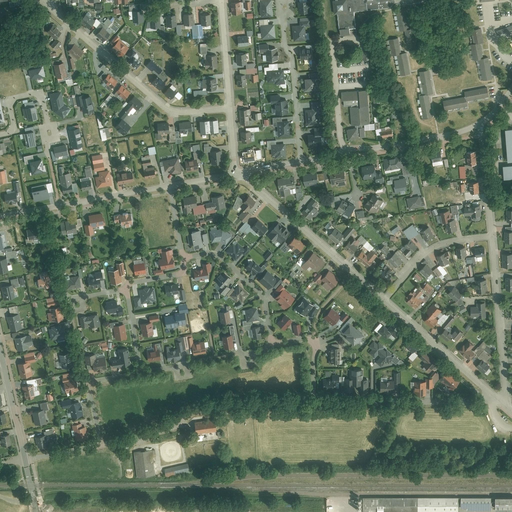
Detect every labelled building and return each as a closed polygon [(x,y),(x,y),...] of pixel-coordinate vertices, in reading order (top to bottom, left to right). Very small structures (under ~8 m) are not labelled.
[(270,0),(262,0),(259,0),(261,17),(272,16),(270,0)] [(334,0),(333,0),(334,14),(337,14),(339,36),(350,35),(349,28),(356,28),(354,11),(395,8),(395,3),(394,0),(334,0)] [(309,12),(308,1),(297,2),(298,13),(309,12)] [(239,3),(230,4),(232,14),(240,14),(239,3)] [(133,20),(133,22),(143,22),(143,10),(141,10),(140,4),(129,4),(130,20),(133,20)] [(405,9),(396,11),(399,28),(405,27),(407,45),(416,43),(414,27),(408,28),(405,9)] [(85,15),(80,20),(90,28),(92,25),(96,27),(101,21),(97,18),(94,22),(85,15)] [(175,15),(167,16),(167,26),(176,25),(175,15)] [(210,15),(201,15),(202,27),(210,26),(210,15)] [(159,17),(151,18),(151,22),(147,23),(147,28),(159,27),(159,17)] [(291,26),(293,41),(305,40),(304,26),(309,25),(308,17),(299,18),(299,25),(291,26)] [(259,26),(260,26),(261,39),(275,38),(274,24),(268,24),(267,19),(258,20),(259,26)] [(47,32),(55,39),(61,32),(53,25),(47,32)] [(511,25),(495,32),(498,39),(511,33),(511,25)] [(480,60),(483,80),(492,79),(488,58),(482,59),(480,43),(484,42),(482,28),(472,29),(474,44),(470,44),(473,62),(480,60)] [(103,29),(98,35),(104,41),(109,35),(103,29)] [(245,38),(237,38),(237,45),(249,45),(249,38),(252,38),(252,31),(245,31),(245,38)] [(116,46),(113,49),(122,57),(128,49),(119,41),(121,38),(117,35),(112,42),(116,46)] [(397,55),(401,74),(410,72),(406,54),(401,54),(397,37),(389,39),(392,56),(397,55)] [(56,39),(50,45),(55,50),(61,43),(56,39)] [(75,44),(69,51),(77,58),(83,52),(75,44)] [(268,44),(258,45),(259,52),(265,52),(266,61),(277,60),(277,48),(268,49),(268,44)] [(311,48),(299,49),(299,59),(312,58),(311,48)] [(246,54),(236,55),(237,64),(247,64),(246,54)] [(216,56),(205,57),(206,69),(217,68),(216,56)] [(129,63),(136,70),(142,63),(135,57),(129,63)] [(151,62),(147,66),(157,76),(161,72),(151,62)] [(61,64),(53,66),(56,78),(64,77),(61,64)] [(254,64),(246,65),(247,74),(255,73),(254,64)] [(269,67),(264,67),(264,75),(266,75),(267,82),(276,82),(276,84),(283,84),(283,70),(278,70),(278,64),(269,65),(269,67)] [(43,66),(28,70),(31,81),(45,78),(43,66)] [(419,97),(423,119),(432,117),(429,97),(433,95),(429,71),(421,73),(425,96),(419,97)] [(308,78),(302,79),(303,92),(319,90),(317,73),(308,73),(308,78)] [(108,76),(104,81),(112,88),(116,83),(108,76)] [(153,83),(160,89),(165,85),(157,76),(153,83)] [(245,76),(236,76),(237,87),(245,86),(245,76)] [(213,79),(202,80),(203,90),(193,91),(193,97),(208,96),(208,90),(214,90),(213,79)] [(123,86),(117,92),(125,100),(131,93),(123,86)] [(170,89),(165,95),(170,100),(176,95),(170,89)] [(368,90),(341,91),(342,100),(344,100),(344,106),(351,106),(351,107),(350,107),(351,125),(355,125),(362,124),(370,124),(368,90)] [(488,97),(486,90),(464,94),(465,97),(442,101),(444,110),(467,105),(466,101),(488,97)] [(53,111),(63,118),(69,109),(63,104),(60,91),(49,94),(53,111)] [(279,95),(270,96),(271,104),(274,103),(275,114),(288,113),(287,99),(280,100),(279,95)] [(93,112),(90,97),(82,99),(81,96),(75,97),(77,107),(81,106),(83,114),(93,112)] [(135,96),(119,115),(125,119),(133,109),(137,110),(143,102),(135,96)] [(77,107),(75,97),(67,99),(69,107),(74,106),(74,108),(77,107)] [(311,109),(304,110),(306,125),(320,123),(319,113),(322,113),(321,101),(311,102),(311,109)] [(27,119),(27,122),(36,120),(33,102),(24,104),(25,109),(22,110),(24,119),(27,119)] [(248,111),(240,111),(241,125),(249,124),(248,111)] [(290,136),(289,121),(281,121),(281,117),(272,118),(273,126),(277,126),(278,136),(290,136)] [(217,119),(199,121),(200,134),(218,132),(217,119)] [(122,121),(117,128),(124,134),(130,128),(122,121)] [(168,124),(158,125),(158,133),(169,132),(168,124)] [(176,131),(177,139),(181,139),(180,134),(193,133),(192,124),(180,125),(181,131),(176,131)] [(362,124),(355,125),(355,128),(347,129),(348,140),(359,139),(358,136),(360,136),(360,137),(365,137),(364,127),(362,127),(362,124)] [(22,129),(26,149),(37,147),(33,127),(22,129)] [(314,134),(307,135),(308,146),(321,145),(321,136),(323,135),(323,130),(319,130),(319,127),(313,127),(314,134)] [(69,131),(68,131),(72,149),(81,147),(78,130),(69,131)] [(275,141),(267,141),(267,148),(271,148),(271,155),(275,157),(285,156),(284,144),(275,145),(275,141)] [(56,159),(55,157),(67,155),(65,145),(53,147),(54,151),(51,151),(53,160),(56,159)] [(222,151),(213,152),(212,146),(204,147),(204,152),(211,152),(212,164),(223,163),(222,151)] [(143,158),(144,166),(153,164),(152,154),(156,153),(155,147),(149,148),(150,157),(143,158)] [(186,161),(188,171),(198,170),(196,161),(202,160),(201,151),(193,152),(194,160),(186,161)] [(441,151),(429,153),(431,162),(443,160),(441,151)] [(476,153),(467,153),(468,164),(476,164),(476,153)] [(254,154),(243,155),(244,163),(255,161),(254,154)] [(25,165),(28,164),(30,169),(31,176),(44,173),(41,160),(33,162),(32,156),(23,158),(25,165)] [(178,158),(163,161),(166,172),(171,171),(172,174),(181,172),(178,158)] [(399,158),(382,160),(384,173),(402,170),(399,158)] [(85,177),(79,179),(82,191),(91,188),(89,179),(94,178),(91,166),(83,168),(85,177)] [(374,167),(362,169),(364,180),(375,178),(376,183),(384,182),(382,174),(376,175),(374,167)] [(100,177),(96,178),(97,188),(112,185),(110,169),(99,171),(100,177)] [(145,171),(146,179),(157,178),(156,170),(145,171)] [(343,171),(329,174),(331,186),(345,183),(343,171)] [(133,172),(116,175),(117,184),(134,181),(133,172)] [(71,174),(61,175),(64,194),(78,192),(76,183),(72,184),(71,174)] [(316,174),(303,177),(305,186),(318,183),(316,174)] [(393,182),(394,193),(407,191),(405,179),(399,180),(398,176),(390,178),(390,182),(393,182)] [(294,177),(277,180),(280,197),(295,195),(297,200),(304,195),(301,185),(296,186),(294,177)] [(53,191),(51,182),(31,187),(34,202),(49,198),(48,193),(53,191)] [(478,183),(470,183),(470,193),(478,193),(478,183)] [(16,194),(5,196),(6,204),(17,202),(16,194)] [(255,201),(249,195),(243,201),(245,203),(241,207),(246,212),(255,201)] [(212,203),(207,203),(208,210),(224,208),(222,196),(212,197),(212,203)] [(373,196),(366,207),(375,213),(382,202),(373,196)] [(420,196),(408,199),(410,210),(422,208),(420,196)] [(195,197),(183,199),(185,214),(190,213),(189,208),(196,207),(195,197)] [(313,200),(303,213),(312,220),(319,210),(315,207),(318,204),(313,200)] [(343,201),(337,210),(349,218),(355,209),(343,201)] [(471,208),(465,209),(465,215),(473,214),(473,217),(482,216),(481,205),(471,206),(471,208)] [(132,212),(113,216),(114,223),(120,222),(121,227),(134,225),(132,212)] [(446,213),(440,214),(443,225),(446,224),(448,233),(456,231),(454,222),(449,223),(446,213)] [(105,224),(103,214),(89,217),(90,225),(86,226),(87,235),(95,234),(93,226),(105,224)] [(256,221),(252,227),(246,222),(240,231),(241,232),(243,230),(249,235),(253,230),(260,235),(265,228),(256,221)] [(75,222),(62,225),(64,236),(77,234),(75,222)] [(278,226),(268,236),(278,245),(287,235),(278,226)] [(413,226),(404,232),(409,240),(418,234),(413,226)] [(41,229),(27,231),(28,238),(40,236),(41,243),(49,242),(48,235),(42,236),(41,229)] [(210,231),(212,243),(220,241),(226,246),(233,237),(223,229),(217,230),(210,231)] [(332,229),(327,236),(336,242),(341,235),(332,229)] [(429,229),(422,232),(426,240),(433,237),(429,229)] [(202,233),(186,235),(187,245),(193,245),(194,249),(204,247),(204,244),(209,243),(208,234),(202,235),(202,233)] [(3,236),(0,236),(0,249),(2,250),(3,253),(6,253),(7,259),(18,258),(17,250),(12,251),(12,248),(8,249),(7,244),(4,244),(3,236)] [(304,246),(294,238),(289,244),(285,241),(279,248),(284,252),(289,247),(297,254),(304,246)] [(351,242),(346,247),(352,253),(357,248),(351,242)] [(410,242),(406,247),(409,250),(405,254),(409,257),(417,249),(410,242)] [(234,243),(225,253),(235,261),(241,254),(243,256),(247,250),(245,248),(242,251),(234,243)] [(465,248),(457,249),(458,259),(466,258),(465,248)] [(484,248),(475,250),(476,257),(485,256),(484,248)] [(361,251),(355,258),(368,270),(373,264),(370,263),(377,255),(370,249),(365,255),(361,251)] [(268,251),(263,258),(266,261),(272,254),(268,251)] [(163,260),(159,261),(160,268),(175,267),(174,259),(172,259),(171,252),(162,253),(163,260)] [(313,253),(301,266),(306,270),(310,266),(317,272),(325,263),(313,253)] [(445,254),(438,257),(442,265),(449,262),(445,254)] [(511,254),(503,254),(503,268),(511,267),(511,254)] [(396,255),(389,261),(396,268),(403,262),(396,255)] [(9,260),(0,261),(0,274),(6,273),(11,272),(9,260)] [(252,261),(246,267),(254,275),(257,271),(259,273),(265,267),(262,265),(259,269),(252,261)] [(202,267),(193,268),(194,282),(211,279),(210,272),(211,271),(210,263),(201,264),(202,267)] [(118,270),(110,271),(111,284),(122,284),(121,280),(120,275),(125,275),(124,264),(118,264),(118,270)] [(145,265),(135,266),(136,275),(145,274),(145,265)] [(426,266),(421,272),(427,277),(432,272),(426,266)] [(96,277),(87,279),(89,289),(104,286),(102,279),(105,279),(103,269),(94,271),(96,277)] [(387,269),(381,277),(388,282),(393,274),(387,269)] [(340,280),(328,270),(320,279),(325,283),(322,287),(327,291),(330,288),(332,289),(340,280)] [(42,279),(38,279),(40,286),(45,285),(45,287),(51,286),(50,284),(54,283),(52,277),(49,277),(48,272),(41,273),(42,279)] [(266,272),(258,281),(268,289),(272,285),(275,287),(281,280),(278,277),(275,280),(266,272)] [(230,279),(223,273),(215,282),(221,287),(218,292),(223,296),(230,287),(226,284),(230,279)] [(71,282),(66,282),(67,290),(81,287),(79,275),(70,277),(71,282)] [(13,285),(1,288),(3,294),(4,301),(16,298),(14,287),(19,286),(18,279),(12,280),(13,285)] [(486,281),(476,282),(477,294),(486,293),(486,281)] [(276,298),(285,307),(293,299),(283,290),(285,288),(281,284),(274,292),(278,295),(276,298)] [(178,285),(165,287),(167,296),(173,295),(179,294),(181,302),(185,301),(183,289),(179,290),(178,285)] [(238,286),(230,296),(237,302),(239,299),(242,301),(248,294),(238,286)] [(141,297),(134,298),(136,309),(142,308),(141,304),(157,301),(155,288),(139,290),(141,297)] [(455,288),(450,293),(457,300),(462,295),(455,288)] [(414,296),(409,301),(416,307),(421,302),(414,296)] [(55,298),(46,300),(47,308),(60,305),(59,300),(56,301),(55,298)] [(305,298),(296,308),(305,316),(310,310),(308,316),(313,317),(314,312),(318,309),(313,306),(305,298)] [(118,301),(105,303),(107,314),(116,313),(117,316),(123,315),(122,307),(119,308),(118,301)] [(433,303),(426,311),(431,315),(426,322),(432,327),(436,322),(434,321),(442,311),(433,303)] [(477,309),(470,309),(471,318),(478,317),(477,319),(486,319),(484,303),(476,304),(477,309)] [(175,317),(164,318),(165,330),(179,328),(179,325),(185,324),(183,313),(189,312),(188,304),(179,305),(180,312),(175,313),(175,317)] [(61,307),(50,309),(52,321),(63,319),(61,307)] [(259,321),(258,307),(245,308),(246,320),(242,321),(243,331),(252,330),(253,339),(261,338),(260,326),(252,327),(252,322),(259,321)] [(330,309),(323,317),(332,325),(339,317),(330,309)] [(232,311),(220,313),(221,324),(230,323),(229,318),(233,318),(232,311)] [(18,314),(7,316),(11,331),(21,329),(18,314)] [(99,315),(81,318),(83,329),(101,326),(100,324),(99,315)] [(150,324),(142,325),(144,336),(153,335),(151,323),(160,321),(159,315),(148,317),(150,324)] [(285,315),(277,325),(284,331),(292,321),(285,315)] [(449,316),(442,325),(446,329),(454,319),(449,316)] [(115,327),(116,339),(126,338),(125,325),(120,326),(119,322),(109,323),(110,328),(115,327)] [(395,337),(402,330),(393,323),(387,330),(395,337)] [(53,329),(49,330),(51,342),(58,340),(59,344),(74,340),(71,328),(65,330),(64,326),(61,327),(61,325),(53,327),(53,329)] [(363,336),(351,325),(342,335),(354,346),(363,336)] [(446,329),(440,335),(447,341),(451,337),(456,340),(462,333),(456,328),(452,334),(446,329)] [(20,332),(13,333),(14,340),(16,339),(18,350),(30,348),(29,345),(33,344),(32,336),(21,338),(20,332)] [(186,350),(192,349),(193,356),(206,354),(204,342),(193,344),(191,336),(184,337),(186,350)] [(230,336),(223,338),(225,350),(233,348),(230,336)] [(176,348),(167,349),(169,361),(182,359),(181,352),(183,351),(183,350),(186,350),(184,337),(180,337),(181,342),(176,343),(176,348)] [(392,357),(374,341),(369,346),(373,350),(370,353),(374,356),(377,353),(382,357),(378,361),(381,364),(384,361),(388,364),(390,362),(395,367),(400,360),(394,355),(392,357)] [(410,341),(405,347),(412,353),(417,347),(410,341)] [(467,342),(459,351),(469,360),(473,355),(469,351),(473,347),(467,342)] [(156,351),(147,352),(149,362),(161,360),(160,351),(164,350),(163,344),(155,345),(156,351)] [(60,355),(62,369),(73,367),(72,357),(74,356),(73,347),(66,348),(67,354),(60,355)] [(330,348),(330,364),(340,364),(340,348),(330,348)] [(481,361),(477,367),(485,374),(490,367),(487,364),(493,357),(483,349),(477,357),(481,361)] [(26,362),(19,364),(22,378),(33,376),(31,363),(37,362),(35,352),(25,354),(26,362)] [(126,352),(119,353),(119,358),(112,359),(113,368),(128,365),(126,352)] [(424,353),(420,358),(426,363),(423,367),(428,372),(437,362),(430,356),(429,357),(424,353)] [(94,356),(88,357),(90,366),(93,366),(94,372),(109,370),(108,361),(95,363),(94,356)] [(350,379),(345,379),(345,392),(352,392),(352,386),(360,386),(360,393),(367,393),(367,380),(361,380),(361,371),(350,370),(350,379)] [(440,376),(435,371),(430,376),(436,381),(440,376)] [(392,381),(379,381),(379,393),(394,393),(394,387),(399,387),(399,374),(392,373),(392,381)] [(447,373),(441,380),(451,390),(458,383),(447,373)] [(333,379),(321,379),(321,390),(333,390),(333,381),(339,381),(338,374),(332,374),(333,379)] [(73,376),(61,379),(65,394),(79,391),(76,380),(74,380),(73,376)] [(425,382),(414,382),(414,395),(424,395),(424,388),(431,388),(431,379),(425,379),(425,382)] [(33,386),(23,388),(25,399),(36,397),(33,386)] [(73,400),(62,402),(63,410),(70,409),(72,418),(83,416),(80,403),(73,404),(73,400)] [(44,411),(33,413),(35,425),(46,423),(44,411)] [(215,421),(195,424),(196,434),(216,432),(215,421)] [(81,424),(72,426),(74,433),(76,432),(78,441),(89,439),(87,427),(82,428),(81,424)] [(0,439),(2,439),(3,448),(13,447),(11,435),(3,435),(2,432),(0,432),(0,439)] [(46,437),(36,438),(38,449),(48,447),(46,437)] [(155,448),(133,451),(137,477),(155,474),(152,456),(156,456),(155,448)] [(187,463),(164,468),(166,477),(189,472),(187,463)] [(491,496),(458,496),(458,506),(466,506),(466,509),(491,509),(491,506),(511,506),(511,494),(494,495),(494,497),(491,497),(491,496)] [(458,496),(363,496),(363,511),(438,511),(458,511),(458,506),(458,496)]
